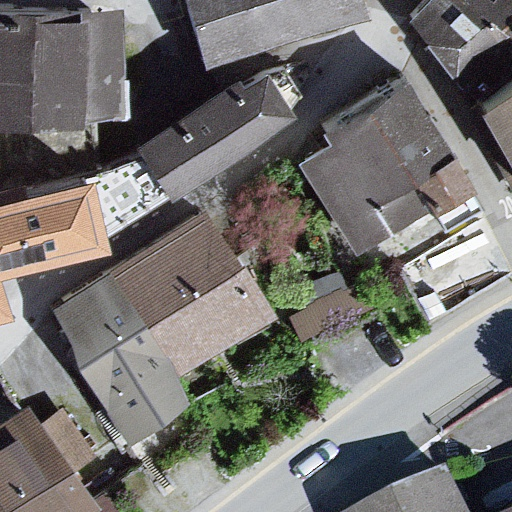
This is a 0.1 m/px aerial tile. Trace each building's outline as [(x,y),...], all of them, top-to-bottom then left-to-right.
[(108,4),(0,0),(0,107),(108,103),(108,4)] [(358,0),(187,0),(204,53),(360,7),(358,0)] [(511,0),(429,0),(409,22),(486,117),(511,95),(511,0)] [(257,56),(124,143),(163,200),(278,112),(272,96),(257,56)] [(395,74),(306,126),(314,144),(291,158),(345,256),(465,190),(395,74)] [(511,95),(486,117),(511,161),(511,95)] [(270,319),(189,207),(44,309),(63,367),(121,450),(183,408),(164,381),(270,319)] [(89,511),(15,403),(0,415),(0,511),(89,511)] [(460,511),(443,481),(374,511),(460,511)]
